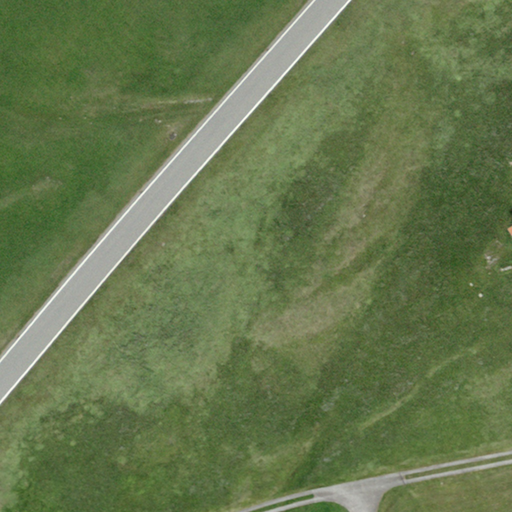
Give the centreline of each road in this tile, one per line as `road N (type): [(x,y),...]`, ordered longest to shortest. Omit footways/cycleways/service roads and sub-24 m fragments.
road 1 (unclassified): [(0,379),(333,0)]
road 2 (track): [(266,511),(511,459)]
